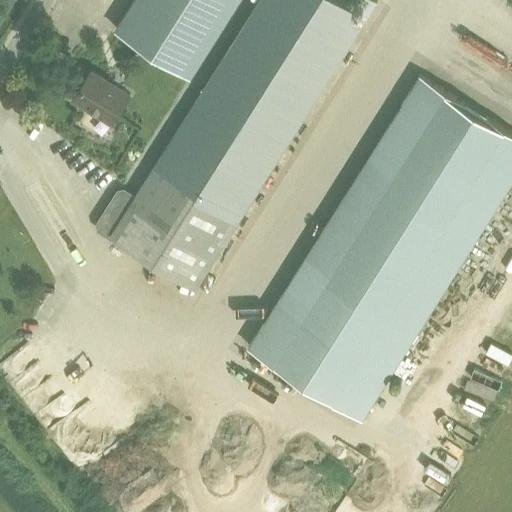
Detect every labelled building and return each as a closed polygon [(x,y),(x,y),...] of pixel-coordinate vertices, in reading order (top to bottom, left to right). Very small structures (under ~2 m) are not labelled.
[(118,188),(96,223),(97,229),(128,248),(130,246),(197,289),(283,152),(379,0),(378,0),(361,0),(356,9),(341,0),(258,0),(196,98),(135,194),(125,187),(118,188)] [(190,75),(237,0),(134,0),(116,28),(190,75)] [(112,124),(129,97),(131,93),(92,68),(73,99),(112,124)] [(365,416),(511,181),(511,128),(420,71),(249,343),(365,416)] [(100,439),(95,464),(111,467),(116,442),(100,439)]
